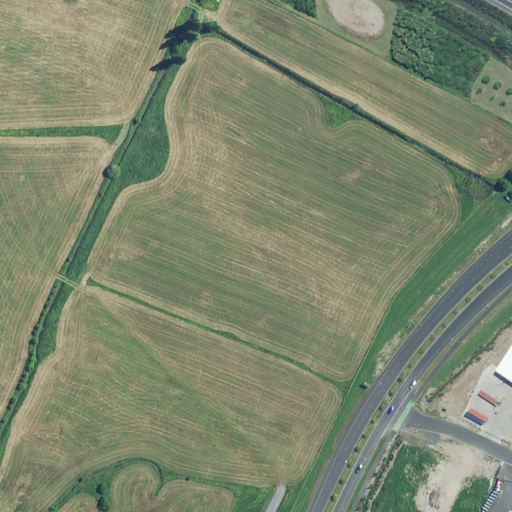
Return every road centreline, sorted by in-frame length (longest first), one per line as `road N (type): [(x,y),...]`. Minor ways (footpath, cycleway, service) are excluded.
road 1 (secondary): [(317,511),(358,425),(419,336),(511,243)]
road 2 (secondary): [(511,273),(413,375),(335,511)]
